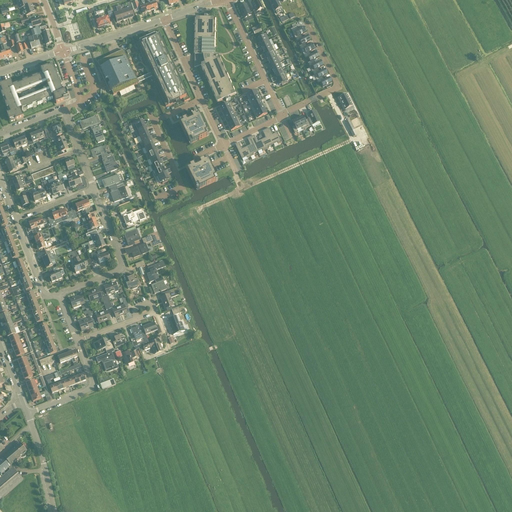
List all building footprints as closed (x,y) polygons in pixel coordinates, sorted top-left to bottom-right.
[(142,0),(141,1),(143,6),(140,7),(141,10),(139,11),(140,14),(142,13),(142,15),(148,13),(145,6),(143,0),(142,0)] [(149,0),(151,4),(150,4),(152,11),(153,11),(154,11),(155,11),(155,10),(158,9),(155,2),(153,3),(152,0),(149,0)] [(252,3),(256,10),(253,11),(255,17),(260,14),(259,11),(263,9),(262,7),(263,7),(261,3),(260,4),(259,0),(258,1),(257,0),(256,0),(254,1),(255,2),(252,3)] [(269,0),(272,5),(271,6),(271,5),(271,6),(272,8),(273,8),(272,8),(273,7),(275,11),(276,11),(281,9),(276,0),(269,0)] [(125,10),(128,19),(134,17),(130,3),(127,4),(129,9),(125,10)] [(25,4),(18,6),(19,10),(22,9),(23,12),(24,11),(26,16),(34,14),(32,5),(26,7),(25,4)] [(246,5),(238,8),(241,14),(242,14),(244,19),(247,18),(248,18),(248,17),(251,16),(249,12),(248,9),(246,5)] [(128,19),(125,10),(122,11),(120,6),(118,7),(123,21),(128,19)] [(117,23),(123,21),(118,7),(116,8),(117,13),(114,14),(117,23)] [(201,65),(217,103),(225,100),(226,102),(230,100),(229,98),(235,95),(217,55),(214,55),(215,18),(209,18),(209,16),(204,16),(204,18),(196,18),(194,68),(201,65)] [(104,27),(110,25),(108,17),(101,19),(104,27)] [(29,25),(31,24),(32,28),(41,25),(39,19),(31,21),(30,18),(27,19),(29,23),(28,23),(28,24),(29,25)] [(98,29),(104,27),(101,19),(95,21),(98,29)] [(41,34),(40,30),(39,27),(35,28),(35,30),(30,32),(31,34),(36,48),(40,47),(37,39),(36,37),(40,36),(40,34),(41,34)] [(293,29),(290,30),(295,39),(301,36),(306,33),(303,28),(298,30),(296,27),(293,29)] [(52,43),(49,32),(43,33),(46,45),(52,43)] [(123,50),(98,62),(113,95),(152,77),(166,107),(183,99),(184,102),(190,99),(159,33),(136,43),(150,73),(137,79),(123,50)] [(27,35),(28,38),(28,39),(29,41),(29,42),(31,50),(36,48),(31,34),(27,35)] [(268,41),(266,35),(264,36),(263,34),(258,36),(259,38),(257,39),(259,43),(258,44),(259,46),(268,41)] [(19,35),(14,37),(16,44),(17,47),(16,47),(18,54),(23,53),(21,45),(20,43),(21,42),(19,35)] [(302,39),(301,36),(295,39),(297,42),(299,41),(301,46),(299,47),(305,44),(310,42),(308,36),(302,39)] [(271,46),(268,41),(259,46),(259,48),(261,47),(263,51),(271,46)] [(307,47),(305,44),(299,47),(301,50),(301,51),(302,50),(303,49),(304,50),(306,54),(303,55),(304,56),(309,53),(315,50),(312,45),(307,47)] [(273,45),(271,46),(263,51),(265,54),(263,55),(264,57),(274,53),(276,51),(273,45)] [(3,47),(7,58),(12,56),(9,49),(7,50),(6,46),(3,47)] [(268,62),(276,58),(274,53),(264,57),(265,59),(266,58),(268,62)] [(311,56),(309,53),(304,56),(305,59),(307,58),(310,62),(308,64),(314,61),(319,58),(316,53),(311,56)] [(279,64),(276,58),(268,62),(270,66),(268,67),(269,68),(279,64)] [(315,64),(314,61),(308,64),(312,73),(318,70),(318,69),(323,67),(320,61),(315,64)] [(56,104),(69,99),(66,90),(64,91),(53,64),(47,67),(40,69),(42,74),(12,86),(11,81),(4,83),(0,84),(0,91),(9,114),(7,114),(10,122),(23,117),(20,109),(21,109),(22,111),(53,99),(52,97),(53,96),(56,104)] [(282,69),(279,64),(269,68),(270,70),(272,69),(274,73),(282,69)] [(285,75),(282,69),(274,73),(276,77),(274,78),(275,80),(285,75)] [(320,72),(318,70),(312,73),(316,81),(322,78),(327,75),(325,70),(320,72)] [(288,81),(285,75),(275,80),(276,82),(277,81),(279,85),(281,84),(282,86),(287,83),(286,82),(288,81)] [(324,81),(322,78),(316,81),(318,84),(320,83),(323,88),(326,86),(330,84),(332,84),(329,78),(324,81)] [(256,91),(246,96),(248,100),(258,96),(256,91)] [(346,94),(338,98),(345,111),(352,107),(346,94)] [(258,96),(248,100),(250,105),(260,100),(258,96)] [(250,105),(249,105),(251,110),(262,105),(260,100),(250,105)] [(220,108),(222,113),(233,108),(230,103),(220,108)] [(251,110),(254,115),(265,110),(262,105),(251,110)] [(222,113),(224,118),(234,113),(235,113),(233,108),(222,113)] [(254,115),(256,120),(267,114),(265,110),(254,115)] [(307,116),(311,126),(319,122),(314,111),(309,114),(309,115),(307,116)] [(224,118),(226,122),(236,117),(234,113),(224,118)] [(204,125),(199,116),(196,117),(195,115),(191,117),(192,118),(186,120),(186,119),(182,121),(179,122),(179,123),(180,125),(185,135),(188,141),(190,145),(192,144),(192,143),(199,140),(206,137),(205,133),(207,132),(204,125)] [(226,122),(229,127),(239,122),(237,117),(236,117),(226,122)] [(302,117),(297,119),(301,128),(302,130),(310,127),(307,120),(305,121),(302,117)] [(97,126),(96,124),(95,122),(94,118),(80,123),(83,130),(90,127),(91,129),(95,127),(97,126)] [(292,127),(295,134),(298,132),(297,130),(301,128),(297,119),(292,121),(294,126),(292,127)] [(132,126),(135,132),(147,127),(146,125),(144,125),(143,121),(141,122),(140,120),(135,123),(136,124),(132,126)] [(229,127),(231,132),(242,126),(239,122),(229,127)] [(62,135),(61,131),(61,130),(61,129),(60,126),(60,127),(59,124),(51,127),(54,133),(56,138),(62,135)] [(95,127),(91,129),(92,131),(93,130),(97,141),(98,144),(104,141),(99,128),(98,126),(97,126),(95,127)] [(148,128),(147,127),(135,132),(137,138),(141,136),(148,133),(146,129),(148,128)] [(269,129),(266,130),(273,145),(277,143),(278,144),(281,143),(277,133),(272,135),(269,129)] [(266,138),(261,140),(266,150),(269,149),(268,147),(273,145),(266,130),(262,132),(266,138)] [(46,142),(48,141),(46,134),(43,135),(42,131),(36,133),(39,142),(45,140),(46,142)] [(28,139),(31,146),(34,145),(33,143),(35,142),(37,147),(40,146),(39,142),(36,133),(30,136),(31,138),(28,139)] [(150,137),(148,133),(141,136),(143,142),(152,138),(151,136),(150,137)] [(59,147),(66,144),(64,138),(61,139),(60,136),(51,140),(53,143),(57,141),(59,147)] [(254,136),(251,138),(257,152),(262,150),(263,152),(266,150),(261,140),(257,142),(254,136)] [(31,146),(28,139),(26,140),(25,138),(19,140),(22,147),(27,145),(28,147),(31,146)] [(153,140),(152,138),(143,142),(140,143),(140,144),(142,149),(146,148),(153,145),(151,141),(153,140)] [(250,146),(246,148),(251,157),(254,156),(253,154),(257,152),(251,138),(247,139),(250,146)] [(16,150),(22,147),(19,140),(13,142),(15,147),(12,148),(15,155),(18,154),(16,150)] [(239,143),(235,145),(242,160),(247,157),(247,159),(251,157),(246,148),(242,150),(239,143)] [(61,152),(57,154),(58,157),(64,154),(63,152),(68,150),(66,144),(59,147),(61,152)] [(7,145),(0,147),(2,153),(9,151),(10,154),(13,152),(11,145),(8,147),(7,145)] [(149,153),(157,150),(156,148),(155,148),(153,145),(146,148),(149,153)] [(102,158),(108,156),(106,150),(105,147),(102,148),(101,148),(91,152),(94,158),(101,155),(102,158)] [(158,151),(157,150),(149,153),(145,155),(148,161),(151,159),(158,156),(156,152),(158,151)] [(108,156),(102,158),(103,161),(107,173),(116,170),(116,168),(117,168),(113,157),(112,154),(108,156)] [(154,165),(162,161),(162,159),(160,160),(158,156),(151,159),(154,165)] [(17,164),(21,163),(21,162),(25,161),(24,158),(13,162),(12,159),(5,162),(8,168),(17,164)] [(65,159),(59,162),(60,165),(65,163),(67,168),(74,166),(74,164),(73,162),(72,160),(66,162),(65,159)] [(190,169),(187,170),(192,181),(197,190),(207,186),(218,180),(213,170),(212,170),(208,161),(204,162),(204,160),(199,162),(201,165),(199,166),(198,164),(194,166),(194,165),(189,167),(190,169)] [(163,163),(162,161),(154,165),(150,166),(150,167),(153,172),(155,171),(163,167),(162,164),(163,163)] [(17,164),(8,168),(10,174),(17,171),(15,167),(18,166),(17,164)] [(168,173),(167,171),(165,171),(163,167),(155,171),(157,177),(168,173)] [(76,177),(73,179),(73,180),(76,187),(82,185),(77,173),(75,174),(76,177)] [(167,175),(168,174),(168,173),(157,177),(160,183),(162,182),(162,184),(168,182),(167,180),(169,179),(167,175)] [(19,178),(13,180),(15,186),(24,183),(23,180),(21,175),(18,176),(19,178)] [(113,188),(123,185),(122,182),(123,181),(121,175),(102,182),(105,188),(108,187),(109,190),(113,188)] [(64,182),(62,176),(59,177),(60,180),(54,182),(59,194),(64,191),(61,183),(64,182)] [(76,187),(73,180),(73,179),(72,176),(68,178),(68,181),(67,181),(68,184),(70,189),(72,188),(76,187)] [(44,182),(45,184),(47,191),(51,189),(53,196),(59,194),(54,182),(49,184),(47,181),(44,182)] [(24,183),(15,186),(17,193),(20,191),(24,190),(23,187),(25,186),(24,183)] [(37,191),(41,200),(46,198),(46,196),(48,195),(45,185),(42,186),(44,191),(40,192),(40,191),(37,191)] [(123,185),(113,188),(114,191),(117,190),(121,200),(128,198),(124,187),(123,185)] [(35,203),(41,200),(37,191),(35,192),(36,194),(32,195),(35,203)] [(24,199),(20,200),(23,207),(25,206),(25,207),(28,206),(27,206),(29,205),(26,198),(31,196),(29,193),(23,196),(24,199)] [(82,203),(86,215),(90,214),(89,210),(87,211),(87,209),(90,208),(88,201),(82,203)] [(84,216),(86,215),(82,203),(76,206),(78,212),(82,211),(84,216)] [(65,210),(58,212),(62,222),(68,220),(71,219),(70,215),(67,216),(67,215),(66,214),(65,210)] [(126,211),(120,213),(121,216),(122,216),(127,228),(131,226),(131,227),(134,226),(133,223),(139,221),(140,222),(146,220),(142,210),(133,213),(132,212),(127,214),(126,211)] [(53,217),(48,219),(50,224),(51,228),(57,226),(56,225),(62,222),(58,212),(52,215),(53,217)] [(72,212),(66,214),(67,215),(67,216),(70,215),(71,219),(72,221),(75,220),(72,214),(72,212)] [(86,225),(89,224),(96,222),(93,215),(87,218),(84,219),(86,222),(85,222),(86,225)] [(5,226),(8,224),(6,218),(0,220),(0,222),(2,227),(5,226)] [(41,219),(35,221),(37,228),(44,225),(47,224),(45,220),(42,221),(41,219)] [(37,228),(35,221),(29,224),(29,225),(31,230),(35,229),(37,234),(39,233),(37,228)] [(88,234),(97,231),(96,229),(98,228),(96,222),(89,224),(91,230),(87,231),(88,234)] [(130,232),(124,234),(129,246),(135,244),(134,242),(138,241),(136,238),(137,237),(137,236),(138,235),(136,230),(130,232)] [(93,245),(103,241),(101,236),(99,237),(97,231),(88,234),(86,235),(87,238),(90,237),(92,242),(89,243),(90,245),(90,246),(93,245)] [(46,240),(49,239),(50,239),(49,236),(44,238),(43,235),(41,236),(41,235),(36,237),(34,238),(37,244),(43,242),(43,241),(46,240)] [(155,236),(144,240),(145,244),(151,242),(153,247),(158,245),(160,244),(159,241),(157,242),(155,236)] [(8,247),(15,245),(12,239),(6,242),(8,247)] [(39,250),(45,248),(43,242),(37,244),(39,250)] [(148,252),(145,244),(130,250),(134,258),(148,252)] [(10,253),(17,251),(15,245),(8,247),(10,253)] [(100,251),(105,263),(110,261),(108,254),(105,255),(104,252),(106,252),(105,249),(100,251)] [(13,259),(19,257),(17,251),(10,253),(13,259)] [(54,260),(57,259),(57,257),(50,259),(49,256),(51,255),(50,252),(43,255),(44,258),(42,258),(44,264),(51,261),(54,260)] [(76,259),(81,272),(87,270),(85,266),(88,265),(87,262),(81,264),(80,261),(79,261),(78,258),(76,259)] [(56,265),(55,262),(54,260),(51,261),(44,264),(46,269),(50,268),(51,270),(53,269),(57,268),(56,265)] [(131,271),(145,265),(143,261),(129,267),(131,271)] [(151,273),(147,274),(150,283),(156,280),(154,275),(156,274),(157,275),(158,274),(157,273),(156,271),(165,267),(163,262),(148,268),(149,271),(150,271),(151,273)] [(26,271),(24,265),(17,268),(19,274),(26,271)] [(53,269),(57,281),(63,279),(62,276),(65,275),(63,271),(60,272),(57,273),(56,271),(59,269),(58,267),(57,268),(53,269)] [(52,283),(57,281),(53,269),(51,270),(48,271),(49,274),(51,273),(52,275),(49,276),(50,279),(49,280),(50,283),(52,282),(52,283)] [(28,277),(26,271),(19,274),(21,279),(28,277)] [(129,281),(126,282),(128,289),(131,288),(132,290),(133,290),(137,288),(137,286),(140,285),(137,278),(134,279),(133,274),(127,277),(129,281)] [(30,282),(28,277),(21,279),(22,280),(19,280),(21,286),(30,282)] [(159,283),(151,286),(155,295),(167,290),(164,282),(166,281),(164,277),(158,280),(159,283)] [(30,289),(32,288),(30,282),(21,286),(22,288),(25,288),(27,293),(31,291),(30,289)] [(118,291),(118,289),(115,283),(104,287),(107,295),(118,291)] [(102,298),(100,293),(99,290),(87,294),(90,302),(102,298)] [(27,298),(28,301),(35,298),(33,292),(24,296),(25,298),(27,298)] [(166,309),(167,311),(172,309),(171,307),(173,306),(169,295),(161,298),(165,309),(166,309)] [(81,296),(70,300),(73,308),(84,304),(81,296)] [(30,306),(37,304),(35,298),(28,301),(30,306)] [(124,306),(113,310),(116,318),(127,314),(127,313),(128,313),(128,312),(127,309),(126,309),(125,309),(125,308),(128,307),(126,302),(123,303),(124,306)] [(33,312),(39,309),(37,304),(30,306),(33,312)] [(174,316),(181,313),(179,307),(171,310),(174,316)] [(35,317),(41,315),(39,309),(33,312),(35,317)] [(97,324),(98,323),(99,324),(110,320),(107,312),(96,316),(96,317),(94,318),(97,324)] [(0,318),(1,321),(10,318),(7,313),(0,315),(0,318)] [(37,323),(44,321),(41,315),(35,317),(37,323)] [(176,317),(168,320),(174,335),(185,331),(181,323),(179,324),(176,317)] [(1,321),(3,327),(12,324),(12,325),(17,323),(16,321),(11,322),(10,318),(1,321)] [(82,331),(93,327),(90,319),(79,323),(82,331)] [(159,326),(156,327),(154,323),(143,327),(145,333),(146,335),(157,331),(158,335),(162,334),(159,326)] [(14,329),(12,325),(12,324),(3,327),(5,332),(14,329)] [(146,335),(145,333),(142,334),(139,326),(131,330),(136,341),(143,338),(145,342),(148,341),(146,335)] [(7,338),(16,334),(14,329),(5,332),(7,338)] [(44,338),(50,335),(48,329),(41,332),(44,338)] [(115,341),(113,342),(115,349),(126,345),(124,338),(121,339),(119,334),(114,336),(115,341)] [(46,343),(52,341),(50,335),(44,338),(46,343)] [(106,352),(113,349),(114,349),(111,343),(107,344),(106,339),(94,344),(97,352),(105,349),(106,352)] [(144,351),(152,348),(155,355),(163,352),(158,340),(150,343),(149,344),(148,341),(145,342),(140,344),(141,347),(143,347),(144,351)] [(48,349),(55,347),(52,341),(46,343),(48,349)] [(50,355),(57,352),(55,347),(48,349),(50,355)] [(114,352),(113,349),(106,352),(107,354),(96,358),(97,362),(98,364),(103,362),(106,371),(109,370),(117,366),(112,353),(114,352)] [(16,358),(24,355),(22,350),(14,353),(16,358)] [(73,364),(76,363),(74,359),(78,358),(75,351),(69,353),(72,360),(73,364)] [(130,351),(123,353),(128,365),(134,362),(133,359),(138,358),(136,352),(131,354),(130,351)] [(66,362),(72,360),(69,353),(64,355),(66,362)] [(60,364),(66,362),(64,355),(58,357),(60,364)] [(20,366),(27,363),(26,358),(18,361),(20,366)] [(25,380),(33,377),(31,372),(23,375),(25,380)] [(84,372),(77,375),(78,376),(81,383),(86,381),(85,377),(86,377),(84,372)] [(78,376),(77,375),(72,377),(72,378),(75,385),(81,383),(78,376)] [(75,385),(72,378),(72,377),(66,379),(67,380),(69,387),(75,385)] [(64,390),(69,387),(67,380),(61,382),(64,390)] [(60,381),(55,383),(58,392),(64,390),(61,382),(60,381)] [(101,384),(103,390),(102,389),(114,384),(113,381),(101,385),(101,384)] [(52,394),(58,392),(55,383),(48,386),(49,388),(50,387),(52,394)] [(39,394),(31,397),(33,402),(41,399),(40,397),(45,395),(44,393),(39,394)] [(23,480),(13,468),(11,466),(22,456),(23,458),(24,458),(25,457),(25,455),(24,454),(27,452),(18,442),(14,446),(15,448),(0,460),(0,473),(1,474),(8,468),(10,470),(3,477),(0,479),(0,511),(33,511),(21,498),(24,495),(16,486),(23,480)]
